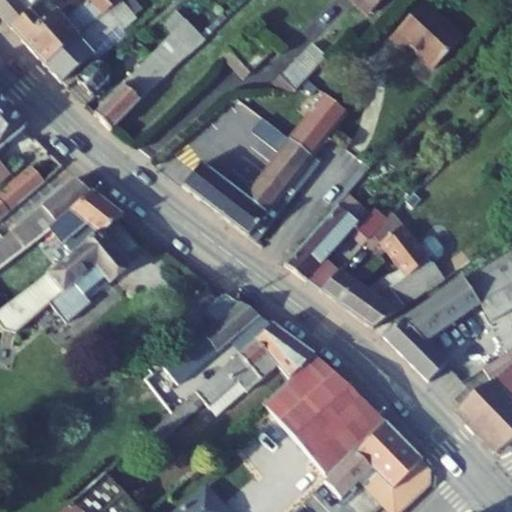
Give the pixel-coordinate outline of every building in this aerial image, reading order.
[(82,0),(68,12),(56,0),(0,0),(0,8),(43,58),(112,0),(82,0)] [(126,20),(134,12),(123,0),(112,0),(43,58),(66,80),(77,70),(97,53),(100,50),(91,40),(122,15),(126,20)] [(132,0),(123,0),(134,12),(139,8),(132,0)] [(353,0),(366,11),(369,7),(361,0),(353,0)] [(422,0),(420,0),(387,35),(400,46),(404,42),(431,66),(460,35),(422,0)] [(92,105),(110,122),(169,62),(203,32),(184,16),(92,105)] [(246,22),(222,44),(246,67),(271,45),(246,22)] [(291,87),(305,72),(325,51),(310,36),(268,80),(275,87),(291,87)] [(241,72),(246,67),(222,44),(217,49),(241,72)] [(77,70),(92,88),(95,86),(93,83),(110,70),(112,63),(104,53),(97,53),(77,70)] [(180,178),(245,228),(344,105),(321,86),(246,180),(239,175),(234,182),(200,154),(180,178)] [(0,119),(10,111),(0,99),(0,119)] [(0,163),(0,150),(26,129),(10,111),(0,119),(0,184),(10,176),(0,163)] [(0,221),(45,183),(31,167),(13,183),(0,194),(0,221)] [(76,180),(5,238),(19,256),(27,250),(50,231),(92,195),(76,180)] [(347,218),(362,231),(370,222),(382,210),(371,200),(366,206),(344,184),(280,256),(301,270),(319,250),(347,218)] [(63,246),(65,245),(74,256),(101,235),(106,231),(119,220),(122,218),(92,195),(50,231),(63,246)] [(443,271),(435,260),(388,203),(382,210),(370,222),(402,264),(370,285),(334,261),(332,263),(315,281),(369,319),(443,271)] [(128,259),(141,248),(119,220),(106,231),(128,259)] [(111,284),(129,269),(101,235),(74,256),(35,288),(1,313),(0,313),(0,325),(4,331),(16,333),(50,304),(67,325),(92,305),(84,296),(106,278),(111,284)] [(5,238),(0,242),(0,270),(19,256),(5,238)] [(460,244),(435,260),(443,271),(468,255),(460,244)] [(511,253),(507,244),(462,272),(478,297),(489,314),(511,300),(511,253)] [(301,270),(315,281),(332,263),(319,250),(301,270)] [(462,272),(378,327),(423,372),(442,356),(424,333),(478,297),(462,272)] [(202,314),(213,327),(241,304),(230,296),(229,296),(227,296),(225,296),(223,297),(221,298),(202,314)] [(231,342),(241,354),(272,327),(241,304),(213,327),(172,361),(153,376),(119,405),(130,418),(168,384),(174,390),(231,342)] [(134,467),(204,403),(208,408),(237,383),(247,393),(261,381),(261,382),(278,367),(290,381),(313,357),(272,327),(241,354),(196,393),(125,457),(134,467)] [(466,382),(450,400),(490,441),(496,437),(511,426),(511,339),(479,360),(486,371),(466,382)] [(155,340),(136,356),(153,376),(172,361),(155,340)] [(290,381),(265,407),(328,480),(386,425),(313,357),(290,381)] [(208,408),(218,419),(247,393),(237,383),(208,408)] [(79,437),(86,445),(110,425),(103,417),(80,436),(79,437)] [(379,503),(387,511),(402,511),(430,485),(431,471),(421,462),(422,461),(386,425),(328,480),(324,483),(340,500),(359,482),(372,470),(392,491),(379,503)] [(359,482),(379,503),(392,491),(372,470),(359,482)] [(140,511),(105,474),(62,511),(140,511)] [(216,511),(222,505),(206,487),(177,511),(216,511)]
